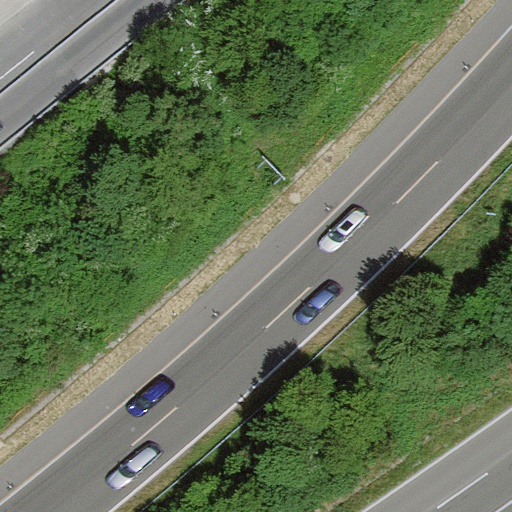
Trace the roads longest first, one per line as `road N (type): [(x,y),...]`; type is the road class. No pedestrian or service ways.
road 1 (motorway): [(511,83),(289,307),(52,511)]
road 2 (motorway): [(101,0),(0,80)]
